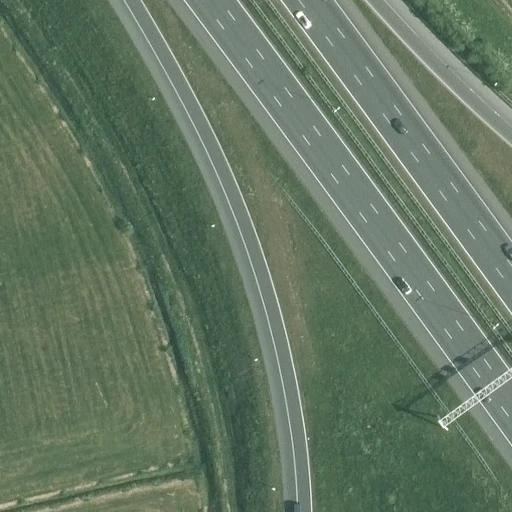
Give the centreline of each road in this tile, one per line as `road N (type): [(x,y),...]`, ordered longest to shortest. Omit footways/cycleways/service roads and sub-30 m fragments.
road 1 (motorway): [(131,0),(212,149),(254,251),(292,402),(303,511)]
road 2 (motorway): [(207,0),(511,415)]
road 3 (motorway): [(511,284),(304,0)]
road 4 (motorway): [(511,137),(377,0)]
